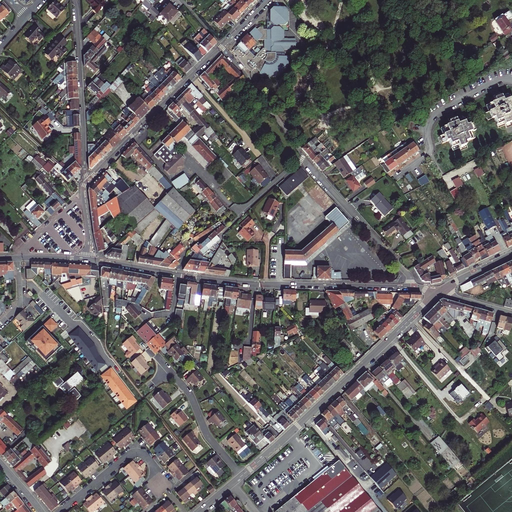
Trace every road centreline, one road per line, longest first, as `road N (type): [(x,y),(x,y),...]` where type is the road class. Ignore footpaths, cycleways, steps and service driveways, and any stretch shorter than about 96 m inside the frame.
road 1 (tertiary): [(87,260),(248,283),(409,287)]
road 2 (secondary): [(439,291),(241,475)]
road 3 (residential): [(268,0),(88,180)]
road 4 (residential): [(74,0),(88,180)]
road 5 (residential): [(301,161),(407,274),(409,287)]
road 6 (residential): [(395,178),(427,154),(426,128),(435,114),(511,80)]
road 7 (residential): [(58,511),(133,452),(146,456),(167,491)]
road 8 (residential): [(168,369),(241,475)]
